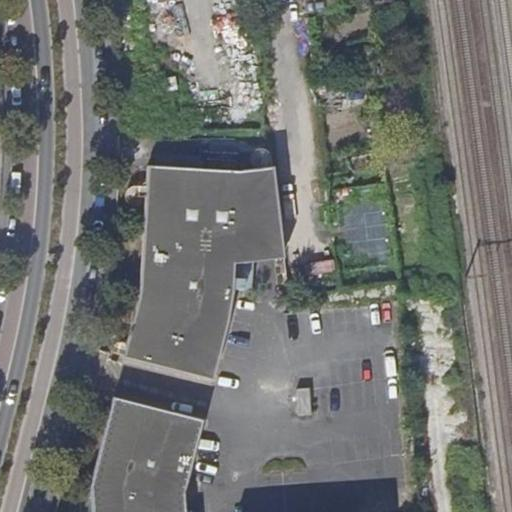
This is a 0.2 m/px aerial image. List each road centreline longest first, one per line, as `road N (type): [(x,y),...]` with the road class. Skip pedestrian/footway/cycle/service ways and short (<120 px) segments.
road 1 (tertiary): [(18,511),(81,213),(85,133),(73,0)]
road 2 (tertiary): [(30,0),(45,173),(32,300),(0,437)]
road 3 (unclassified): [(280,0),(315,277)]
